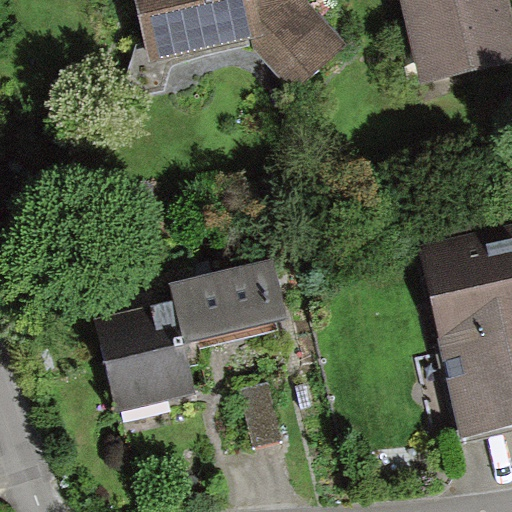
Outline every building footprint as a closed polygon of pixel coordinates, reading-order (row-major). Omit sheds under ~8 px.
[(133,0),(150,70),(252,47),(294,97),(349,47),(311,6),(308,0),(133,0)] [(511,11),(509,0),(398,0),(419,93),(511,71),(511,11)] [(511,233),(422,255),(459,447),(511,434),(511,233)] [(278,267),(172,289),(175,306),(184,352),(289,326),(278,267)] [(97,323),(117,417),(197,399),(184,352),(175,306),(97,323)] [(270,384),(239,391),(254,452),(285,443),(270,384)]
